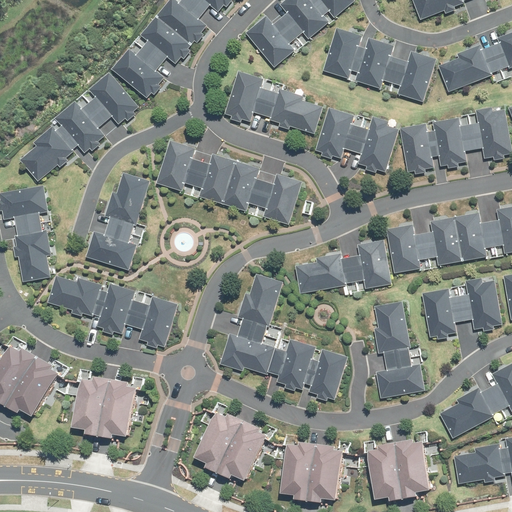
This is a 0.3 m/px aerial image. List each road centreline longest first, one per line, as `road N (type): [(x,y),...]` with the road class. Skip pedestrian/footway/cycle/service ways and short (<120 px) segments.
road 1 (residential): [(193,359),(223,276),(246,257),(342,224)]
road 2 (residential): [(205,113),(107,164),(75,239)]
road 3 (residential): [(342,224),(316,171),(232,138),(205,113)]
road 4 (residential): [(342,224),(412,198),(511,180)]
road 5 (residential): [(359,422),(420,407),(511,341)]
road 6 (residential): [(13,308),(77,350),(173,370)]
road 7 (residential): [(365,0),(387,29),(415,39),(511,13)]
road 8 (residential): [(202,377),(290,416),(359,422)]
road 9 (tertiary): [(0,481),(77,485),(145,501)]
road 10 (residential): [(205,113),(206,64),(266,0)]
